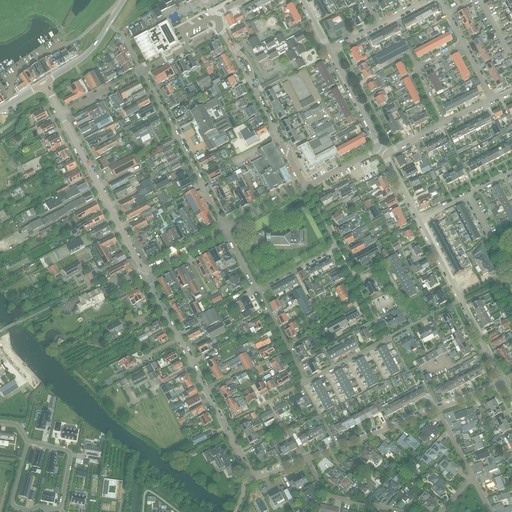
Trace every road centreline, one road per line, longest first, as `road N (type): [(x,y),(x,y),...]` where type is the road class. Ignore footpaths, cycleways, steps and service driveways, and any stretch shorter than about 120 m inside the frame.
road 1 (residential): [(252,477),(143,268)]
road 2 (residential): [(502,382),(417,219)]
road 3 (residential): [(220,27),(304,187)]
road 4 (residential): [(225,229),(142,71)]
road 5 (residential): [(143,268),(60,114)]
road 6 (unclassified): [(307,458),(437,408)]
